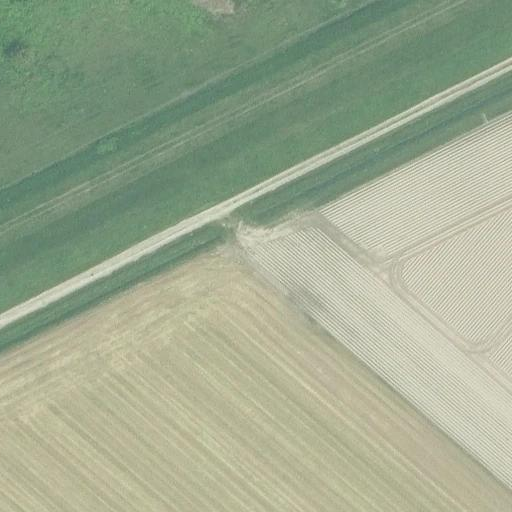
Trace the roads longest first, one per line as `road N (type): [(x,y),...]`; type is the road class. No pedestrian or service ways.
road 1 (track): [(0,322),(511,64)]
road 2 (track): [(0,225),(445,0)]
